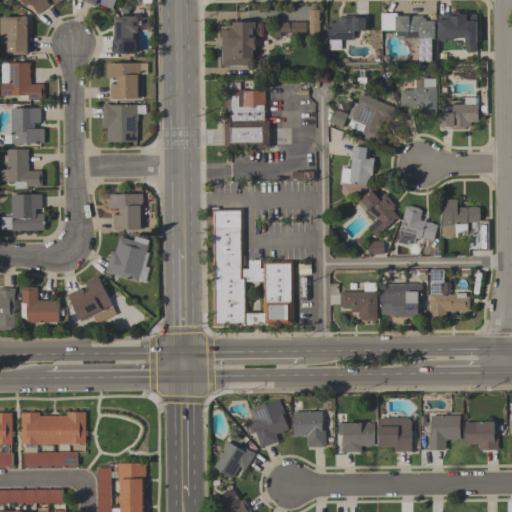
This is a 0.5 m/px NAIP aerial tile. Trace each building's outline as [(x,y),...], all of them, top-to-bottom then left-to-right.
[(60,0),(56,4),(53,0),(47,0),(46,1),(49,4),(38,13),(30,3),(25,6),(20,0),(60,0)] [(115,0),(111,10),(98,4),(97,7),(79,0),(115,0)] [(308,9),(309,39),(319,38),(319,9),(308,9)] [(459,13),(476,13),(476,51),(465,51),(465,38),(452,38),(452,40),(438,40),(438,14),(450,14),(450,11),(459,11),(459,13)] [(403,36),(396,36),(396,31),(395,31),(395,30),(381,30),(381,13),(397,13),(397,15),(409,15),(409,16),(422,16),(422,18),(425,18),(425,21),(434,21),(434,39),(405,39),(403,36)] [(140,15),(140,29),(137,29),(137,33),(133,33),(133,39),(135,39),(135,54),(112,54),(112,40),(114,40),(114,16),(134,16),(134,15),(140,15)] [(0,17),(22,17),(22,16),(28,16),(28,55),(7,55),(7,43),(0,43),(0,17)] [(328,22),(336,22),(336,18),(340,18),(340,16),(351,16),(351,18),(365,18),(365,31),(354,31),(354,40),(341,40),(341,50),(328,50),(328,22)] [(232,28),(232,22),(254,22),(254,23),(258,23),(261,25),(261,34),(258,37),(255,37),(255,50),(253,50),(253,66),(221,66),(220,30),(228,30),(228,28),(232,28)] [(291,22),(291,35),(305,35),(305,22),(291,22)] [(44,100),(28,100),(28,96),(1,96),(1,83),(2,83),(2,63),(30,63),(30,84),(44,84),(44,100)] [(106,64),(139,63),(139,99),(109,99),(109,85),(115,85),(115,78),(106,78),(106,64)] [(400,106),(400,90),(412,90),(412,88),(413,88),(413,80),(423,80),(423,78),(435,79),(435,112),(417,112),(417,106),(400,106)] [(265,92),(265,121),(270,121),(270,135),(270,149),(226,149),(226,137),(225,93),(265,92)] [(347,118),(354,102),(357,103),(361,94),(390,106),(385,119),(382,118),(378,126),(382,127),(375,142),(360,136),(365,125),(347,118)] [(461,98),(475,98),(475,104),(477,104),(477,122),(470,122),(470,127),(465,127),(465,129),(440,129),(440,113),(452,113),(452,105),(461,105),(461,98)] [(106,143),(106,129),(102,129),(102,104),(109,104),(109,105),(136,105),(137,142),(106,143)] [(41,108),(41,123),(34,123),(34,129),(44,129),(44,144),(10,144),(10,143),(5,143),(5,135),(10,135),(10,108),(41,108)] [(347,114),(342,127),(330,122),(335,109),(347,114)] [(350,169),(352,146),(366,148),(366,147),(370,148),(368,157),(374,158),(371,176),(369,176),(368,185),(350,183),(349,184),(340,183),(342,168),(350,169)] [(42,171),(42,186),(27,187),(27,189),(14,189),(14,182),(7,182),(7,149),(29,149),(29,171),(42,171)] [(398,217),(375,236),(368,227),(373,222),(365,213),(368,210),(360,200),(373,189),(380,198),(384,194),(394,205),(392,206),(395,209),(392,211),(398,217)] [(42,194),(42,209),(36,209),(36,214),(44,214),(45,230),(12,230),(12,229),(0,229),(0,217),(11,216),(11,194),(42,194)] [(108,195),(142,195),(142,230),(112,230),(112,215),(118,215),(118,209),(108,209),(108,195)] [(458,200),(458,208),(470,208),(470,207),(476,207),(476,208),(480,208),(480,222),(469,223),(469,225),(467,225),(467,232),(457,233),(458,238),(442,238),(441,200),(458,200)] [(433,240),(421,237),(421,239),(415,238),(414,242),(409,241),(408,245),(397,242),(403,219),(402,218),(405,206),(408,207),(409,206),(419,209),(419,210),(422,211),(420,220),(423,221),(424,219),(426,219),(425,222),(428,223),(428,222),(433,223),(433,224),(437,225),(433,240)] [(211,225),(242,225),(243,269),(248,268),(248,260),(260,260),(260,268),(262,268),(262,261),(293,261),(294,325),(213,326),(211,225)] [(145,283),(137,281),(137,282),(104,272),(110,251),(115,252),(119,237),(133,241),(134,236),(148,240),(146,245),(148,245),(146,252),(149,253),(145,266),(149,267),(145,283)] [(383,253),(368,254),(367,242),(383,241),(383,253)] [(443,281),(449,281),(449,294),(454,294),(454,293),(466,293),(466,296),(469,296),(469,311),(446,311),(446,316),(429,316),(430,269),(443,269),(443,281)] [(67,294),(80,288),(83,293),(88,291),(84,282),(97,276),(115,314),(96,323),(92,316),(80,321),(67,294)] [(339,292),(364,292),(363,283),(375,282),(375,291),(376,291),(377,320),(360,320),(360,312),(351,312),(350,307),(339,307),(339,292)] [(418,317),(404,317),(404,316),(392,316),(392,314),(380,314),(380,284),(421,284),(421,292),(418,292),(418,317)] [(21,322),(21,302),(22,302),(22,294),(21,294),(21,287),(37,287),(37,300),(43,300),(43,301),(48,301),(48,300),(51,300),(51,301),(56,301),(56,300),(59,300),(59,322),(21,322)] [(0,288),(14,288),(15,330),(0,330),(0,288)] [(288,430),(275,434),(278,441),(260,448),(259,444),(254,432),(257,431),(253,420),(255,419),(252,410),(279,400),(284,414),(282,414),(288,430)] [(306,436),(292,436),(292,411),(321,411),(322,430),(325,430),(325,447),(306,447),(306,436)] [(21,412),(39,412),(39,415),(67,415),(67,412),(86,412),(86,443),(37,443),(37,452),(23,452),(23,443),(21,443),(21,412)] [(0,413),(12,413),(13,444),(0,444),(0,413)] [(430,416),(460,415),(460,440),(445,440),(445,450),(428,450),(428,434),(431,434),(430,416)] [(411,452),(394,452),(394,447),(379,447),(379,418),(407,418),(411,422),(411,452)] [(465,422),(494,422),(494,433),(498,433),(498,450),(478,450),(478,444),(465,445),(465,422)] [(373,423),(373,446),(361,446),(361,452),(340,452),(340,448),(341,448),(341,435),(337,435),(337,423),(373,423)] [(239,467),(232,478),(213,467),(231,435),(241,441),(239,445),(251,452),(251,451),(255,453),(245,470),(239,467)] [(23,452),(77,452),(77,465),(23,465),(23,452)] [(0,453),(12,453),(12,466),(0,466),(0,453)] [(144,463),(144,479),(143,479),(143,511),(112,511),(112,508),(120,508),(120,492),(115,492),(115,480),(118,480),(118,477),(111,477),(111,471),(118,471),(118,463),(144,463)] [(110,511),(97,511),(97,468),(110,468),(110,511)] [(222,511),(215,499),(233,488),(240,500),(243,498),(251,511),(222,511)] [(0,490),(0,503),(62,502),(62,489),(0,490)]
